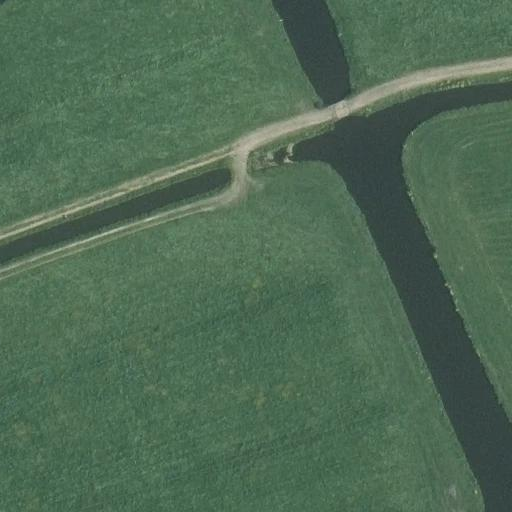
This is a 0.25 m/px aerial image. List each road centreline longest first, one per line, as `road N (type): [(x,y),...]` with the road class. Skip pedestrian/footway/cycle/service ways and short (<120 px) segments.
road 1 (track): [(241,180),(246,146),(389,90),(511,71)]
road 2 (track): [(246,146),(0,237)]
